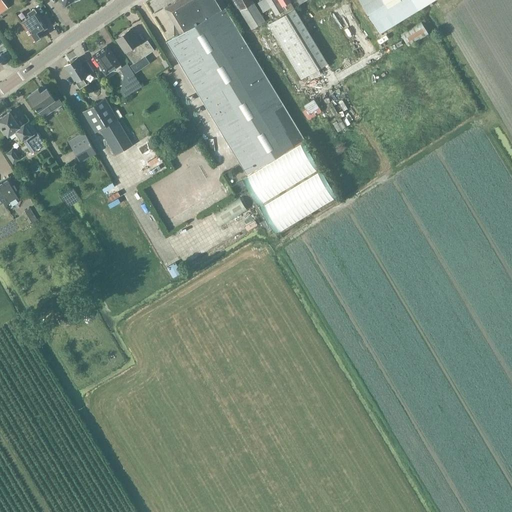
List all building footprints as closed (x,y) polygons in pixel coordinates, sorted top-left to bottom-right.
[(178,0),(165,8),(180,33),(167,41),(167,42),(240,163),(247,174),(305,139),(225,6),(227,5),(223,0),(178,0)] [(234,0),(253,29),(266,20),(252,0),(234,0)] [(262,0),(258,2),(264,12),(272,7),(277,15),(279,18),(288,13),(284,6),(290,2),(293,0),(297,0),(300,4),(307,0),(262,0)] [(361,0),(381,32),(427,5),(434,0),(361,0)] [(279,18),(269,25),(302,79),(328,63),(290,2),(284,6),(288,13),(279,18)] [(21,22),(34,41),(35,40),(38,41),(40,39),(41,36),(42,35),(41,33),(48,28),(35,9),(27,14),(29,17),(21,22)] [(401,38),(407,46),(427,32),(421,23),(401,38)] [(134,64),(154,50),(148,40),(142,44),(131,29),(117,39),(134,64)] [(120,64),(107,45),(93,54),(106,73),(120,64)] [(66,66),(80,88),(87,83),(83,77),(93,71),(86,59),(81,63),(78,58),(66,66)] [(142,86),(128,63),(120,68),(134,91),(142,86)] [(40,91),(30,97),(44,118),(63,105),(58,97),(55,99),(47,88),(41,92),(40,91)] [(299,108),(307,120),(321,110),(314,98),(299,108)] [(106,99),(83,112),(95,133),(100,130),(116,155),(133,145),(106,99)] [(3,114),(0,115),(0,127),(0,128),(3,126),(9,136),(16,130),(32,153),(45,144),(29,121),(25,124),(20,127),(10,111),(4,116),(3,114)] [(88,137),(72,146),(81,162),(84,161),(97,153),(88,137)] [(246,180),(262,206),(322,169),(306,143),(246,180)] [(131,180),(145,176),(141,164),(127,168),(131,180)] [(264,209),(280,235),(340,197),(324,172),(264,209)] [(11,176),(0,182),(0,196),(3,200),(7,208),(24,197),(11,176)] [(253,219),(248,210),(243,200),(216,215),(228,236),(244,227),(242,225),(253,219)] [(140,216),(134,218),(137,230),(144,228),(140,216)] [(181,227),(171,233),(174,238),(184,232),(181,227)] [(142,232),(148,243),(149,242),(162,265),(179,255),(176,251),(166,257),(149,228),(142,232)] [(219,231),(206,238),(211,248),(224,240),(219,231)] [(186,251),(179,255),(185,267),(192,263),(186,251)]
